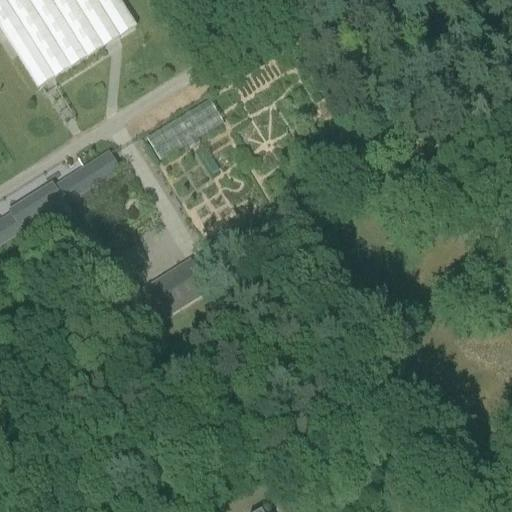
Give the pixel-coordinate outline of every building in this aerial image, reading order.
[(115,0),(0,0),(0,35),(5,44),(36,93),(53,83),(102,52),(135,31),(125,14),(115,0)] [(160,165),(221,128),(222,128),(208,105),(146,142),(147,143),(160,165)] [(107,158),(53,193),(51,189),(8,216),(11,220),(0,226),(0,248),(20,236),(21,237),(45,221),(62,248),(81,236),(63,208),(117,174),(107,158)] [(12,256),(4,262),(10,272),(19,267),(12,256)] [(106,316),(105,316),(124,347),(208,295),(188,264),(188,265),(190,268),(108,319),(106,316)]
